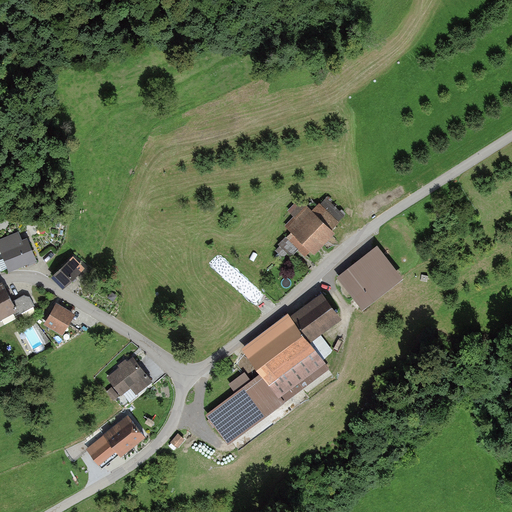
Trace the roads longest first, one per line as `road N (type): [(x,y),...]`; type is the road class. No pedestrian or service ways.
road 1 (residential): [(185,379),(381,221),(511,136)]
road 2 (residential): [(185,379),(156,351),(52,286),(0,279)]
road 3 (residential): [(54,511),(155,448),(172,425),(185,379)]
